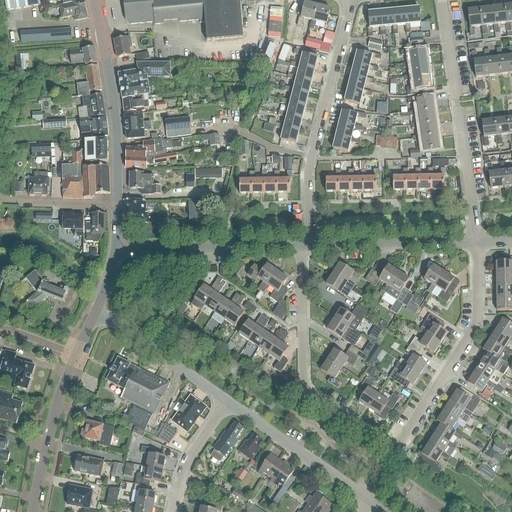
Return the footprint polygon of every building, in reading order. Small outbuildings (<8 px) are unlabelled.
[(4,0),(6,11),(40,5),(38,0),(4,0)] [(123,0),(127,20),(129,20),(129,24),(154,22),(154,25),(164,24),(164,21),(178,20),(178,23),(199,21),(199,24),(204,23),(206,41),(242,37),(238,0),(123,0)] [(87,19),(83,1),(63,5),(55,7),(56,10),(59,9),(62,19),(73,16),(75,22),(87,19)] [(303,19),(311,21),(313,22),(317,6),(304,3),(301,18),(299,17),(296,26),(301,27),(303,19)] [(313,22),(311,21),(309,29),(313,30),(315,22),(326,25),(330,9),(317,6),(313,22)] [(494,25),(493,25),(494,34),(499,33),(498,25),(505,24),(507,24),(504,6),(492,8),(494,25)] [(407,25),(405,26),(405,34),(410,34),(409,25),(420,24),(419,8),(406,9),(407,25)] [(485,26),(493,25),(494,25),(492,8),(480,9),(482,26),(481,27),(482,35),(486,35),(485,26)] [(397,26),(405,26),(407,25),(406,9),(393,11),(394,27),(392,27),(393,35),(397,35),(397,26)] [(467,11),(469,27),(468,28),(469,37),(474,36),(473,28),(481,27),(482,26),(480,9),(467,11)] [(382,28),(379,28),(380,36),(385,36),(384,27),(392,27),(394,27),(393,11),(380,12),(382,28)] [(371,29),(379,28),(382,28),(380,12),(367,13),(369,28),(367,28),(367,37),(372,37),(371,29)] [(70,29),(50,30),(51,41),(71,40),(70,29)] [(50,30),(20,32),(21,43),(51,41),(50,30)] [(331,46),(334,34),(325,32),(322,44),(331,46)] [(410,36),(410,45),(423,44),(422,38),(424,38),(424,33),(411,34),(410,36)] [(130,37),(129,37),(113,40),(117,58),(131,56),(130,48),(132,48),(130,37)] [(319,51),(321,42),(306,38),(304,47),(319,51)] [(369,39),(368,47),(381,50),(382,43),(369,39)] [(280,64),(287,65),(292,46),(285,44),(280,64)] [(84,63),(84,66),(97,63),(94,48),(83,50),(69,51),(70,64),(84,63)] [(317,52),(305,49),(304,54),(316,57),(317,52)] [(500,75),(511,73),(511,69),(510,56),(509,56),(501,57),(500,49),(496,49),(497,58),(498,58),(500,75)] [(317,58),(316,57),(304,54),(303,54),(304,53),(294,50),(293,55),(301,57),(299,64),(299,66),(314,70),(317,58)] [(411,65),(426,63),(425,50),(409,53),(409,50),(400,52),(401,56),(409,55),(410,63),(411,65)] [(486,59),(488,77),(500,75),(498,58),(497,58),(489,59),(488,50),(483,51),(485,59),(486,59)] [(357,52),(353,64),(369,68),(370,66),(372,58),(380,60),(381,56),(371,53),(371,56),(357,52)] [(475,78),(488,77),(486,59),(485,59),(477,60),(476,52),(471,52),(472,61),(473,61),(475,78)] [(148,53),(135,55),(136,62),(149,60),(148,53)] [(15,56),(16,71),(26,71),(25,61),(29,61),(28,55),(15,56)] [(299,66),(299,64),(291,62),(290,67),(298,69),(296,77),(296,79),(311,83),(314,70),(299,66)] [(122,99),(122,100),(143,96),(150,95),(147,78),(170,78),(170,63),(136,63),(138,71),(118,75),(122,99)] [(411,68),(412,75),(412,78),(428,76),(426,63),(411,65),(410,63),(402,64),(402,69),(411,68)] [(378,68),(370,66),(369,68),(353,64),(350,77),(366,81),(367,78),(368,71),(377,73),(378,68)] [(89,96),(89,93),(101,91),(97,66),(84,68),(87,83),(76,84),(78,97),(81,97),(89,96)] [(296,79),(296,77),(288,75),(287,79),(295,81),(293,89),(293,91),(308,95),(311,83),(296,79)] [(430,89),(428,76),(412,78),(412,75),(404,76),(405,81),(413,80),(414,87),(406,88),(408,96),(423,94),(422,90),(430,89)] [(375,80),(367,78),(366,81),(350,77),(347,89),(363,93),(363,90),(365,83),(373,85),(375,80)] [(293,91),(293,89),(285,87),(284,91),(292,94),(290,101),(289,103),(305,107),(308,95),(293,91)] [(372,93),(363,90),(363,93),(347,89),(344,102),(360,106),(362,95),(371,97),(372,93)] [(86,108),(88,118),(105,116),(102,95),(89,97),(89,96),(81,97),(82,108),(86,108)] [(124,113),(137,112),(143,111),(143,109),(148,108),(148,101),(144,101),(143,96),(122,100),(124,113)] [(416,103),(417,111),(418,113),(433,111),(431,98),(417,100),(416,98),(407,99),(407,104),(416,103)] [(289,103),(290,101),(282,99),(281,103),(289,105),(287,113),(286,116),(302,120),(305,107),(289,103)] [(386,114),(387,104),(377,103),(376,114),(386,114)] [(286,116),(287,113),(278,111),(277,115),(286,118),(284,125),(283,128),(298,132),(302,120),(286,116)] [(342,111),(339,124),(354,128),(355,125),(357,118),(365,120),(366,115),(357,113),(356,115),(342,111)] [(435,124),(433,111),(418,113),(417,111),(409,112),(409,117),(418,115),(419,123),(420,126),(435,124)] [(42,113),(32,113),(32,121),(42,120),(42,113)] [(143,123),(142,114),(124,115),(126,140),(144,138),(144,131),(151,130),(150,122),(143,123)] [(108,136),(105,116),(88,118),(79,119),(81,134),(89,133),(90,138),(108,136)] [(189,118),(164,121),(165,132),(176,131),(176,130),(190,129),(189,118)] [(508,118),(495,120),(497,137),(496,137),(497,146),(501,145),(500,137),(508,135),(510,135),(508,118)] [(42,122),(43,129),(56,128),(56,120),(42,122)] [(487,138),(496,137),(497,137),(495,120),(481,122),(483,138),(482,138),(484,147),(488,147),(487,138)] [(283,128),(284,125),(275,123),(274,128),(282,130),(280,141),(295,144),(298,132),(283,128)] [(420,128),(421,136),(421,139),(437,136),(435,124),(420,126),(419,123),(411,125),(411,129),(420,128)] [(363,128),(355,125),(354,128),(339,124),(335,137),(351,140),(351,138),(353,130),(362,132),(363,128)] [(208,136),(208,141),(209,146),(220,145),(219,135),(208,136)] [(438,149),(437,136),(421,139),(421,136),(412,137),(413,142),(421,141),(423,151),(438,149)] [(360,140),(351,138),(351,140),(335,137),(332,149),(348,153),(350,142),(359,144),(360,140)] [(106,140),(84,141),(84,150),(84,158),(84,163),(107,162),(106,140)] [(126,149),(126,157),(140,157),(157,156),(166,155),(166,150),(172,149),(171,140),(161,141),(153,142),(142,143),(142,148),(138,148),(137,149),(126,149)] [(240,142),(240,156),(248,156),(248,142),(240,142)] [(31,145),(32,159),(51,158),(51,145),(31,145)] [(81,158),(80,150),(71,151),(72,165),(61,165),(61,181),(63,181),(63,199),(83,199),(82,174),(82,168),(83,168),(83,165),(82,165),(82,158),(81,158)] [(166,156),(166,155),(157,156),(140,157),(126,157),(125,168),(146,169),(146,164),(149,164),(150,165),(153,165),(177,161),(176,155),(166,156)] [(284,158),(284,171),(292,170),(292,158),(284,158)] [(511,169),(505,171),(504,162),(499,163),(500,171),(501,171),(503,188),(511,186),(511,169)] [(501,171),(500,171),(492,173),(491,164),(486,164),(487,174),(488,174),(490,189),(503,188),(501,171)] [(82,168),(82,174),(83,199),(95,199),(94,194),(109,194),(108,167),(83,168),(82,168)] [(440,176),(432,176),(430,176),(431,190),(443,190),(443,176),(445,176),(445,168),(440,168),(440,176)] [(195,180),(222,179),(222,169),(194,169),(195,180)] [(403,177),(392,177),(393,191),(405,191),(405,177),(407,177),(407,169),(402,169),(403,177)] [(415,176),(407,177),(405,177),(405,191),(418,191),(418,176),(420,176),(420,169),(415,169),(415,176)] [(418,176),(418,191),(431,190),(430,176),(432,176),(432,169),(427,169),(427,176),(420,176),(418,176)] [(348,178),(340,178),(338,178),(338,192),(351,192),(351,178),(353,178),(353,170),(348,171),(348,178)] [(360,178),(353,178),(351,178),(351,192),(363,192),(363,178),(365,178),(365,170),(360,170),(360,178)] [(373,178),(365,178),(363,178),(363,192),(376,191),(376,178),(378,178),(378,170),(373,170),(373,178)] [(325,192),(338,192),(338,178),(340,178),(340,171),(335,171),(335,179),(325,179),(325,192)] [(251,180),(254,180),(254,172),(249,172),(249,180),(239,180),(239,194),(252,194),(251,180)] [(264,180),(266,180),(266,172),(261,172),(262,180),(254,180),(251,180),(252,194),(264,194),(264,180)] [(277,180),(279,180),(279,172),(274,172),(274,180),(266,180),(264,180),(264,194),(277,193),(277,180)] [(290,193),(289,180),(292,180),(291,172),(286,172),(286,179),(279,180),(277,180),(277,193),(290,193)] [(34,179),(29,179),(28,196),(46,196),(47,191),(48,191),(49,178),(47,178),(47,173),(34,173),(34,179)] [(143,175),(143,173),(129,173),(129,190),(137,190),(141,195),(160,195),(160,186),(151,186),(151,185),(153,185),(153,175),(143,175)] [(145,213),(145,201),(125,200),(124,223),(148,224),(148,218),(149,218),(149,213),(145,213)] [(189,222),(208,221),(206,201),(188,202),(189,222)] [(83,237),(83,216),(71,215),(71,213),(62,213),(62,230),(70,230),(70,233),(67,233),(67,237),(70,240),(76,240),(79,238),(79,237),(83,237)] [(85,223),(85,232),(86,232),(86,242),(97,242),(100,239),(100,235),(102,235),(105,232),(105,214),(91,214),(90,223),(85,223)] [(159,229),(141,228),(140,238),(159,239),(159,229)] [(511,274),(511,260),(511,261),(511,262),(495,263),(496,275),(511,274)] [(339,264),(332,274),(347,284),(348,282),(347,282),(352,276),(358,280),(359,277),(339,264)] [(267,265),(262,272),(253,266),(247,276),(256,282),(257,280),(262,283),(257,289),(260,291),(263,294),(268,287),(267,286),(277,272),(267,265)] [(382,292),(386,295),(390,288),(388,287),(398,272),(388,266),(381,276),(371,270),(364,280),(375,287),(379,281),(386,285),(382,292)] [(431,294),(435,288),(433,287),(443,272),(433,266),(423,280),(431,285),(427,291),(431,294)] [(33,295),(27,300),(33,309),(48,297),(62,302),(67,289),(60,287),(59,290),(47,285),(48,282),(47,282),(47,280),(44,278),(43,280),(35,270),(24,278),(36,293),(33,295)] [(287,279),(277,272),(267,286),(268,287),(274,291),(269,298),(278,305),(288,291),(281,287),(287,279)] [(413,297),(402,290),(409,279),(398,272),(388,287),(390,288),(386,295),(396,301),(390,311),(397,315),(403,305),(406,307),(413,297)] [(433,287),(435,288),(435,287),(441,291),(437,298),(446,303),(452,293),(447,289),(454,279),(443,272),(433,287)] [(354,286),(348,282),(347,284),(332,274),(325,284),(346,298),(354,286)] [(511,274),(496,275),(496,286),(511,286),(511,274)] [(222,280),(220,283),(204,307),(214,313),(224,299),(218,295),(226,283),(222,280)] [(204,307),(220,283),(216,281),(210,290),(204,285),(194,300),(190,305),(200,312),(204,307)] [(511,286),(496,286),(496,299),(511,298),(511,286)] [(214,313),(224,320),(240,297),(236,294),(229,303),(224,299),(214,313)] [(244,299),(240,297),(224,320),(234,327),(244,313),(237,309),(244,299)] [(496,311),(511,311),(511,298),(496,299),(496,311)] [(243,308),(249,312),(253,306),(247,303),(243,308)] [(340,309),(333,319),(347,329),(348,328),(355,332),(355,331),(368,311),(357,305),(350,316),(340,309)] [(418,331),(425,335),(425,334),(440,344),(447,333),(442,330),(445,325),(429,314),(418,331)] [(238,335),(248,342),(264,318),(261,316),(254,325),(248,321),(238,335)] [(248,342),(258,349),(268,335),(262,331),(269,321),(264,318),(248,342)] [(361,335),(355,331),(355,332),(348,328),(347,329),(333,319),(326,330),(351,346),(348,351),(358,358),(358,357),(364,361),(367,356),(354,347),(361,335)] [(511,338),(511,326),(502,320),(495,330),(510,339),(511,338)] [(378,324),(371,336),(379,341),(386,328),(378,324)] [(258,349),(268,356),(284,332),(280,329),(274,339),(268,335),(258,349)] [(511,338),(510,339),(495,330),(489,340),(503,350),(504,348),(508,342),(511,344),(511,338)] [(288,362),(282,358),(288,348),(282,344),(288,335),(284,332),(268,356),(278,362),(273,369),(280,373),(288,362)] [(433,354),(440,344),(425,334),(425,335),(421,341),(414,337),(408,346),(419,353),(423,347),(433,354)] [(511,353),(504,348),(503,350),(489,340),(482,351),(486,353),(501,363),(502,362),(504,363),(511,353)] [(366,351),(372,354),(377,344),(372,341),(366,351)] [(400,359),(397,363),(404,367),(405,365),(420,375),(426,365),(416,358),(419,353),(408,346),(405,351),(412,355),(407,363),(400,359)] [(333,350),(327,360),(341,370),(342,368),(346,362),(352,366),(358,358),(348,351),(344,357),(333,350)] [(5,351),(0,368),(0,377),(14,382),(13,386),(27,390),(34,367),(14,361),(16,355),(5,351)] [(486,353),(480,363),(495,372),(495,371),(502,376),(508,366),(504,363),(502,362),(501,363),(486,353)] [(124,423),(133,427),(143,432),(152,414),(153,415),(168,384),(117,358),(106,381),(124,390),(120,398),(133,405),(124,423)] [(341,370),(327,360),(320,371),(330,377),(327,382),(338,389),(341,383),(335,379),(339,372),(346,376),(348,372),(342,368),(341,370)] [(405,389),(409,383),(413,386),(420,375),(405,365),(404,367),(397,363),(388,378),(405,389)] [(495,386),(502,376),(495,371),(495,372),(480,363),(474,373),(488,382),(489,382),(495,386)] [(372,377),(376,371),(370,367),(366,373),(372,377)] [(493,389),(495,386),(489,382),(488,382),(474,373),(467,383),(481,393),(486,385),(493,389)] [(358,403),(368,409),(378,395),(377,394),(371,390),(375,383),(366,377),(358,389),(365,393),(358,403)] [(368,409),(378,416),(377,418),(383,421),(391,410),(391,411),(399,399),(392,395),(388,401),(381,396),(385,390),(381,387),(377,394),(378,395),(368,409)] [(0,419),(16,424),(22,404),(11,400),(12,396),(0,391),(0,419)] [(465,409),(472,414),(480,400),(473,395),(470,400),(456,391),(450,401),(464,410),(465,409)] [(172,421),(187,432),(193,423),(194,423),(199,417),(198,416),(205,408),(190,397),(172,421)] [(465,424),(472,414),(465,409),(464,410),(450,401),(443,411),(457,421),(458,420),(465,424)] [(436,422),(440,424),(451,431),(451,430),(455,423),(463,428),(465,424),(458,420),(457,421),(443,411),(436,422)] [(104,424),(112,426),(114,420),(106,418),(104,424)] [(109,450),(114,428),(86,422),(84,431),(82,430),(81,436),(83,437),(82,438),(99,442),(97,448),(109,450)] [(220,462),(223,456),(226,458),(238,441),(235,439),(243,429),(234,423),(227,434),(224,432),(212,449),(214,450),(211,455),(211,457),(218,462),(220,462)] [(168,445),(177,433),(165,424),(157,439),(168,445)] [(440,424),(434,434),(449,443),(449,442),(453,436),(460,440),(463,436),(455,431),(454,432),(451,430),(451,431),(440,424)] [(144,432),(143,432),(133,427),(131,432),(142,437),(144,432)] [(443,453),(450,457),(456,447),(449,442),(449,443),(434,434),(428,444),(442,453),(443,453)] [(260,448),(258,446),(261,441),(252,436),(248,442),(245,440),(237,451),(251,461),(260,448)] [(0,440),(0,460),(7,462),(9,453),(6,452),(8,442),(0,440)] [(491,449),(502,456),(506,448),(496,442),(491,449)] [(428,444),(421,454),(418,452),(414,458),(425,465),(424,467),(437,476),(441,470),(440,467),(435,463),(440,456),(447,461),(445,463),(453,468),(456,463),(449,458),(450,457),(443,453),(442,453),(428,444)] [(148,455),(145,468),(162,471),(165,458),(154,456),(155,449),(141,447),(140,453),(148,455)] [(491,459),(494,456),(496,452),(489,448),(484,455),(491,459)] [(263,473),(267,476),(278,460),(270,455),(259,470),(257,473),(261,476),(263,473)] [(100,478),(103,462),(77,456),(74,472),(100,478)] [(269,482),(273,484),(287,464),(284,462),(283,463),(278,460),(267,476),(271,479),(269,482)] [(122,465),(113,463),(111,477),(121,479),(122,476),(120,475),(122,465)] [(278,494),(282,497),(288,489),(283,486),(294,471),(289,468),(290,466),(287,464),(273,484),(276,487),(278,484),(283,487),(278,494)] [(481,465),(477,471),(485,476),(489,471),(481,465)] [(160,483),(162,471),(145,468),(144,474),(139,473),(136,475),(134,484),(148,487),(149,481),(160,483)] [(241,481),(247,473),(241,468),(235,477),(241,481)] [(138,491),(136,504),(153,507),(155,495),(147,493),(148,487),(134,484),(133,490),(138,491)] [(89,509),(92,491),(70,487),(67,505),(89,509)] [(111,487),(109,504),(120,505),(121,488),(111,487)] [(219,487),(215,494),(227,502),(231,494),(219,487)] [(231,494),(245,502),(248,498),(234,489),(231,494)] [(307,499),(325,511),(328,511),(330,511),(328,509),(331,505),(315,494),(312,498),(309,496),(307,499)] [(307,505),(304,509),(308,511),(325,511),(307,499),(304,503),(307,505)] [(200,507),(199,511),(216,511),(217,511),(219,511),(220,511),(222,506),(203,502),(202,508),(200,507)] [(263,511),(247,502),(245,511),(263,511)]
